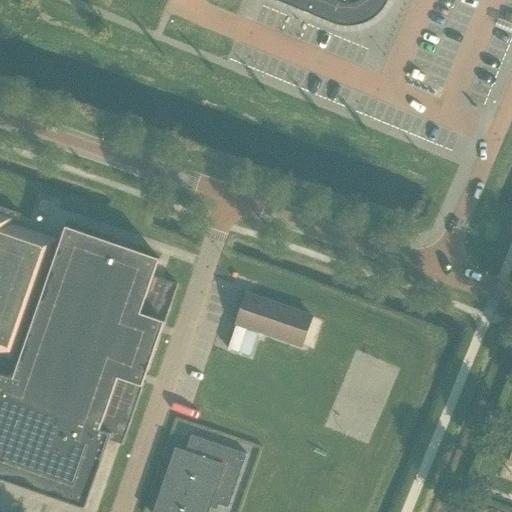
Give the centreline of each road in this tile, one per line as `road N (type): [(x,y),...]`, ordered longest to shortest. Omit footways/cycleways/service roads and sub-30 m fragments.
road 1 (residential): [(496,132),(179,0)]
road 2 (residential): [(121,511),(229,197)]
road 3 (unclassified): [(229,197),(0,116)]
road 4 (unclassified): [(440,271),(229,197)]
road 5 (residential): [(440,271),(496,132)]
